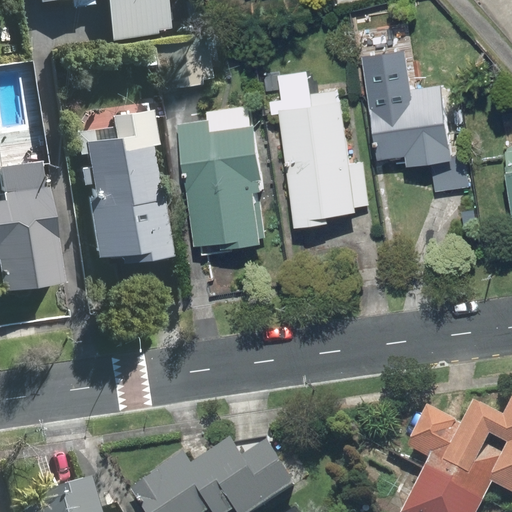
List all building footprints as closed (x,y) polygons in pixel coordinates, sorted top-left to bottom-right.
[(32,0),(33,2),(52,0),(101,0),(107,42),(165,36),(160,0),(32,0)] [(191,44),(149,51),(156,91),(198,84),(191,44)] [(308,72),(278,76),(281,101),(269,103),(271,119),(280,118),(295,231),(327,227),(326,219),(355,214),(355,209),(369,207),(363,164),(352,165),(341,91),(311,95),(308,72)] [(418,73),(371,79),(373,92),(366,93),(376,162),(403,158),(404,170),(429,166),(433,193),(469,188),(465,156),(450,158),(442,98),(421,101),(418,73)] [(263,193),(251,107),(206,113),(207,121),(174,125),(192,251),(220,247),(221,254),(260,248),(252,195),(263,193)] [(153,145),(148,110),(105,115),(106,128),(71,133),(74,156),(82,155),(87,198),(81,199),(89,259),(112,256),(113,265),(161,259),(146,146),(153,145)] [(0,292),(56,284),(37,148),(23,127),(0,130),(0,143),(1,150),(0,150),(0,292)] [(511,150),(502,152),(511,223),(511,150)] [(511,405),(501,425),(472,410),(461,430),(426,412),(405,454),(427,465),(403,511),(480,511),(491,491),(511,501),(511,405)] [(129,495),(140,511),(266,511),(295,495),(268,452),(267,442),(229,446),(191,470),(182,457),(149,477),(152,481),(129,495)] [(89,511),(80,482),(26,498),(29,508),(16,511),(89,511)]
